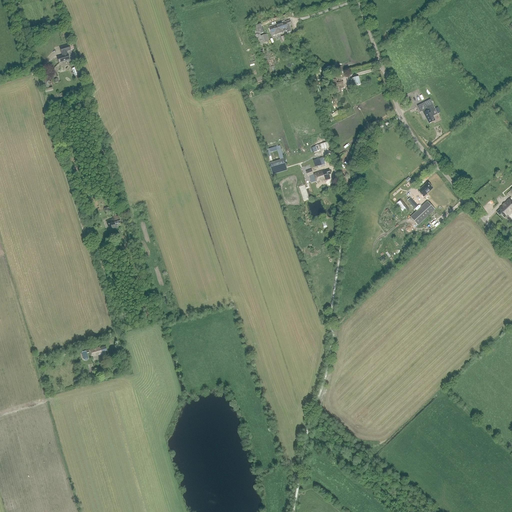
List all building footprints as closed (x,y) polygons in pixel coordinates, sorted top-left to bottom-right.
[(275,35),(283,33),(283,32),(287,31),(287,33),(291,31),(289,25),(291,25),(290,21),(284,22),(284,21),(269,27),(272,36),(275,35)] [(253,26),(255,35),(263,33),(261,24),(253,26)] [(262,44),(269,42),(266,34),(260,36),(262,44)] [(59,64),(65,62),(66,63),(70,61),(68,56),(67,52),(67,51),(70,50),(68,44),(59,47),(62,55),(57,57),(59,64)] [(71,69),(74,76),(81,74),(79,66),(71,69)] [(49,88),(47,82),(49,81),(48,76),(41,78),(44,89),(49,88)] [(354,86),(360,85),(359,77),(350,79),(351,81),(349,82),(350,84),(351,83),(352,84),(353,84),(354,86)] [(323,80),(324,85),(326,85),(327,90),(344,86),(343,81),(336,83),(336,79),(329,81),(329,79),(323,80)] [(435,120),(430,112),(435,109),(433,105),(428,108),(424,101),(417,105),(420,112),(422,111),(424,115),(429,124),(435,120)] [(327,142),(317,145),(319,152),(329,148),(327,142)] [(315,159),(316,166),(326,164),(325,157),(315,159)] [(282,159),(273,162),(275,168),(284,166),(282,159)] [(329,175),(330,174),(329,170),(324,172),(323,170),(314,173),(317,184),(325,181),(330,179),(329,175)] [(427,182),(418,191),(424,197),(433,188),(427,182)] [(500,209),(497,213),(499,215),(501,214),(504,218),(505,217),(507,215),(508,216),(509,216),(511,212),(511,202),(509,199),(504,204),(503,206),(503,205),(499,208),(500,209)] [(410,209),(401,200),(397,204),(406,214),(410,209)] [(427,202),(410,217),(418,226),(435,210),(427,202)] [(85,214),(88,223),(93,221),(89,212),(85,214)] [(117,224),(119,223),(117,215),(112,217),(113,219),(106,222),(108,228),(111,227),(112,229),(118,227),(117,224)] [(87,353),(90,352),(91,357),(99,354),(100,356),(105,354),(104,352),(106,351),(105,347),(100,349),(99,348),(81,353),(84,360),(85,360),(87,360),(88,358),(87,353)] [(118,349),(112,351),(115,359),(120,357),(118,349)]
